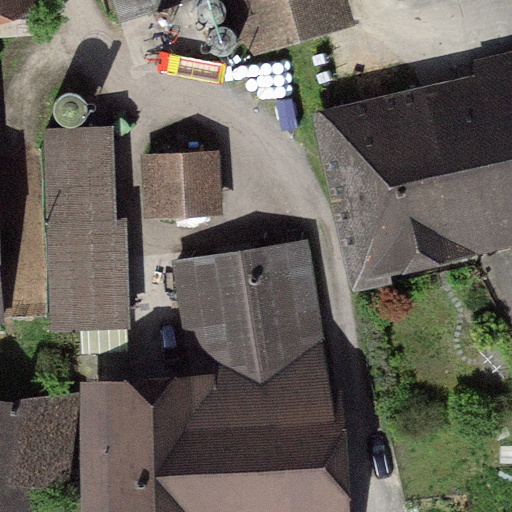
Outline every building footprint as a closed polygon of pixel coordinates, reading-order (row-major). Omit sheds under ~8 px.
[(144,0),(115,0),(118,8),(144,0)] [(340,21),(333,0),(238,0),(254,48),(340,21)] [(365,262),(511,227),(511,103),(337,145),(365,262)] [(131,319),(114,124),(43,131),(59,325),(131,319)] [(154,207),(221,205),(220,155),(153,157),(154,207)] [(92,396),(92,511),(338,511),(338,394),(328,394),(300,253),(177,278),(200,395),(92,396)] [(0,381),(0,511),(26,511),(30,477),(69,480),(77,388),(0,381)]
